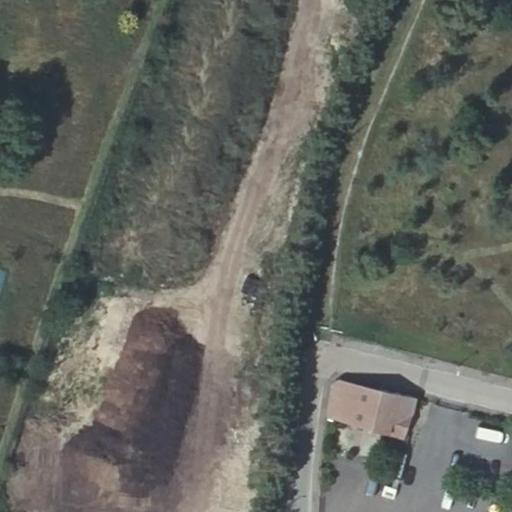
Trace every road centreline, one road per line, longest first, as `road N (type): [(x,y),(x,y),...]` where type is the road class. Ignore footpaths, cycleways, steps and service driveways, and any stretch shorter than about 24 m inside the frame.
road 1 (residential): [(324,355),(356,106),(404,0)]
road 2 (residential): [(324,355),(511,402)]
road 3 (residential): [(302,511),(310,409),(324,355)]
road 4 (unknown): [(304,484),(433,496)]
